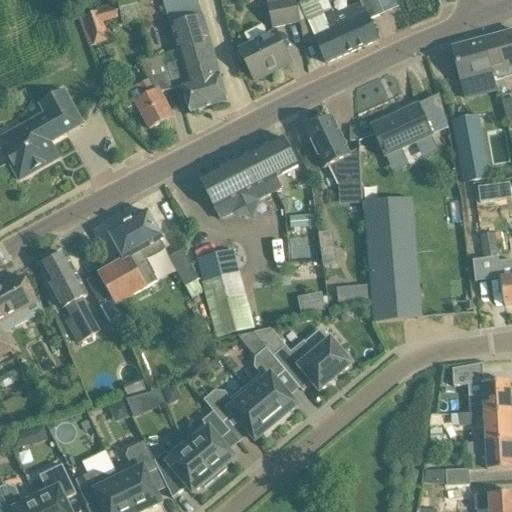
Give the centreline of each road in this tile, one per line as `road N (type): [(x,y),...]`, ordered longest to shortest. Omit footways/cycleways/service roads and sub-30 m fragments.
road 1 (tertiary): [(0,255),(274,109),(474,18)]
road 2 (residential): [(511,342),(437,350),(410,363),(232,511)]
